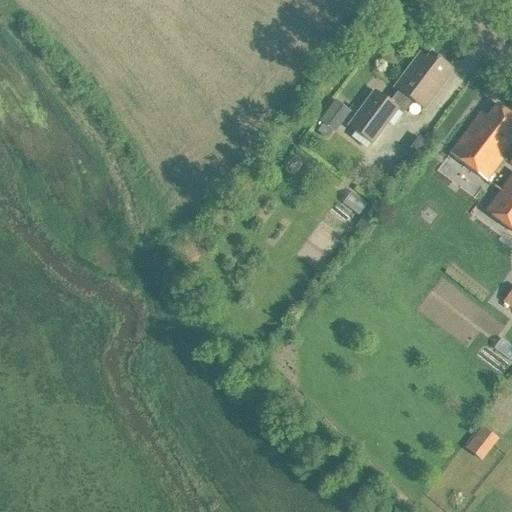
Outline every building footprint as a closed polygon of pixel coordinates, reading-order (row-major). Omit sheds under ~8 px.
[(419,55),(393,90),(397,93),(390,103),(399,110),(398,112),(403,116),(412,104),(423,112),(453,71),(431,55),(427,61),(419,55)] [(373,92),(346,129),(371,147),(398,110),(373,92)] [(334,134),(349,113),(334,103),(320,124),(334,134)] [(482,113),(451,155),(485,181),(509,150),(507,148),(511,141),(511,138),(511,137),(511,117),(496,106),(487,118),(482,113)] [(417,139),(403,158),(413,165),(427,146),(417,139)] [(511,233),(511,176),(485,213),(511,233)] [(511,291),(503,304),(511,310),(511,291)] [(511,361),(511,343),(507,339),(498,349),(511,361)]
